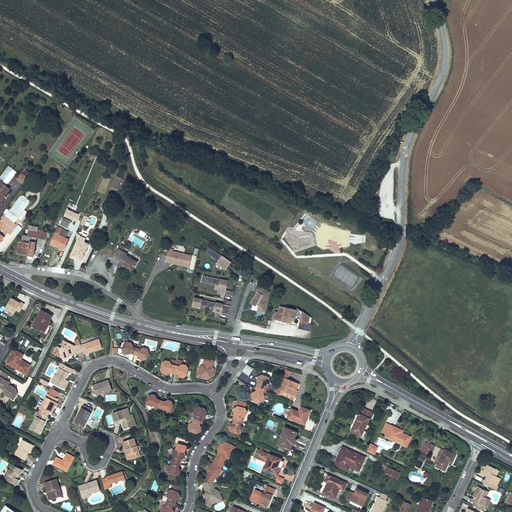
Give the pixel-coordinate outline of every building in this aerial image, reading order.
[(27,177),(21,173),(17,179),(23,183),(27,177)] [(112,187),(117,189),(118,189),(122,178),(116,176),(112,187)] [(10,189),(0,181),(0,198),(3,195),(4,196),(10,189)] [(29,200),(23,196),(20,196),(11,209),(8,210),(4,215),(4,216),(14,223),(29,203),(29,200)] [(14,223),(4,216),(0,221),(0,242),(8,232),(10,234),(18,225),(16,224),(14,223)] [(70,223),(62,219),(60,225),(67,228),(70,223)] [(43,231),(37,230),(38,227),(29,225),(27,236),(36,238),(42,239),(43,231)] [(66,238),(60,236),(63,229),(58,227),(51,244),(63,250),(68,239),(66,238)] [(63,229),(60,236),(66,238),(68,232),(63,229)] [(36,238),(27,236),(22,235),(21,242),(31,244),(31,242),(35,243),(36,238)] [(88,244),(84,242),(85,238),(80,236),(71,257),(81,261),(88,244)] [(35,243),(31,242),(31,244),(21,242),(19,241),(17,253),(33,255),(35,243)] [(234,270),(237,267),(208,247),(205,252),(218,261),(221,263),(219,266),(225,270),(228,266),(234,270)] [(127,254),(118,249),(111,261),(116,264),(116,263),(118,263),(118,264),(118,265),(119,266),(120,266),(121,265),(120,266),(125,269),(127,266),(128,266),(132,269),(137,262),(126,256),(127,254)] [(191,253),(167,249),(165,263),(189,266),(191,253)] [(233,292),(225,290),(227,281),(203,276),(201,282),(219,286),(218,291),(221,292),(221,294),(232,296),(233,292)] [(256,285),(253,291),(256,293),(250,303),(252,304),(255,306),(255,305),(257,306),(256,309),(264,311),(268,292),(256,285)] [(15,310),(21,312),(25,302),(10,296),(4,313),(13,316),(15,310)] [(228,315),(230,306),(194,298),(192,306),(200,308),(200,305),(214,309),(213,311),(228,315)] [(296,310),(279,307),(277,314),(274,314),(273,320),(291,324),(292,318),(299,320),(297,329),(310,332),(312,325),(307,324),(309,317),(296,308),(296,310)] [(52,316),(42,310),(41,310),(36,318),(37,321),(34,327),(43,333),(47,327),(46,326),(49,321),(52,316)] [(99,339),(81,345),(83,351),(83,354),(88,352),(88,353),(102,348),(99,339)] [(73,353),(73,354),(79,352),(77,346),(76,346),(75,346),(64,341),(62,345),(63,347),(60,348),(59,347),(56,346),(53,353),(60,357),(61,356),(60,352),(62,354),(63,357),(67,359),(68,356),(69,354),(73,353)] [(134,344),(132,345),(131,343),(129,344),(127,342),(124,343),(122,349),(124,353),(126,352),(127,354),(129,353),(131,352),(134,354),(137,346),(134,344)] [(145,350),(143,347),(141,348),(141,347),(137,346),(134,354),(138,355),(139,357),(140,359),(142,358),(143,360),(147,358),(149,352),(147,349),(145,350)] [(24,355),(15,349),(6,363),(25,374),(31,365),(23,360),(22,361),(20,360),(24,355)] [(213,365),(214,361),(204,358),(203,362),(204,364),(203,365),(199,367),(198,371),(203,378),(207,379),(213,375),(212,373),(212,371),(214,369),(213,367),(212,365),(213,365)] [(176,365),(172,364),(171,362),(170,361),(167,363),(166,360),(163,362),(161,369),(163,373),(165,372),(167,374),(168,373),(170,372),(174,373),(176,365)] [(176,365),(174,373),(178,373),(179,375),(180,377),(182,376),(183,378),(187,376),(188,368),(187,365),(184,367),(182,364),(181,365),(182,361),(177,360),(176,364),(176,365)] [(249,375),(253,367),(246,363),(241,371),(249,375)] [(73,369),(64,364),(61,369),(60,368),(56,376),(55,375),(51,382),(63,388),(67,381),(65,380),(65,379),(69,373),(70,374),(73,369)] [(290,371),(285,369),(282,377),(286,378),(287,379),(290,371)] [(9,376),(2,371),(0,373),(0,387),(3,390),(2,391),(4,394),(11,400),(15,394),(15,392),(11,389),(6,385),(8,384),(5,381),(9,376)] [(270,380),(268,377),(261,375),(258,377),(259,379),(256,380),(257,382),(258,384),(257,387),(264,390),(266,386),(269,384),(267,382),(270,380)] [(296,390),(299,384),(287,379),(286,378),(282,377),(280,382),(275,393),(280,395),(280,394),(293,399),(294,396),(295,396),(297,390),(296,390)] [(112,390),(109,380),(98,384),(98,385),(93,387),(96,395),(112,390)] [(271,388),(269,384),(266,386),(264,390),(266,390),(275,393),(276,390),(271,388)] [(264,390),(257,387),(256,391),(254,392),(252,393),(253,395),(251,396),(253,400),(260,402),(264,400),(262,398),(265,396),(264,395),(263,393),(264,390)] [(41,413),(47,416),(49,412),(51,412),(56,402),(58,399),(48,393),(44,401),(42,406),(41,407),(43,408),(41,413)] [(153,396),(152,394),(149,396),(146,402),(148,405),(147,406),(149,410),(154,407),(158,408),(161,400),(157,399),(156,397),(156,395),(153,396)] [(169,402),(168,400),(166,401),(164,401),(161,400),(158,408),(161,409),(163,409),(164,411),(166,410),(168,412),(171,411),(173,405),(171,401),(169,402)] [(207,412),(205,408),(198,406),(195,408),(196,410),(193,412),(194,413),(195,415),(194,419),(201,421),(202,417),(204,416),(206,415),(205,413),(207,412)] [(233,411),(234,413),(235,415),(234,419),(241,421),(243,417),(245,416),(246,415),(244,413),(247,411),(245,408),(238,406),(234,408),(235,410),(233,411)] [(82,408),(74,422),(84,427),(91,412),(93,409),(88,407),(87,410),(82,408)] [(310,411),(301,407),(299,412),(291,409),(288,417),(304,424),(306,420),(310,411)] [(124,420),(122,421),(125,429),(134,426),(130,414),(128,408),(112,413),(115,421),(122,419),(124,419),(124,420)] [(370,420),(373,413),(363,408),(360,414),(359,414),(358,416),(353,426),(351,425),(349,430),(363,437),(366,432),(364,431),(369,419),(370,420)] [(47,416),(41,413),(39,417),(36,416),(30,428),(40,433),(48,417),(47,416)] [(200,424),(201,421),(194,419),(193,422),(190,423),(189,424),(191,426),(188,428),(190,431),(197,433),(201,431),(200,429),(202,428),(201,426),(200,424)] [(240,424),(241,421),(234,419),(233,422),(231,423),(229,424),(231,426),(229,427),(231,431),(238,433),(241,431),(240,429),(242,428),(242,426),(240,424)] [(392,426),(386,437),(406,446),(411,437),(402,433),(403,431),(392,426)] [(296,432),(285,428),(278,445),(289,450),(292,444),(295,445),(297,440),(294,438),(296,432)] [(136,445),(134,438),(123,442),(125,449),(127,449),(130,459),(141,456),(137,445),(136,445)] [(23,440),(15,455),(25,459),(28,452),(27,452),(31,444),(23,440)] [(219,454),(217,454),(215,458),(224,463),(226,459),(226,458),(227,457),(231,456),(233,452),(231,445),(227,442),(220,444),(221,447),(220,449),(217,449),(218,452),(219,454)] [(431,456),(435,446),(431,443),(426,454),(427,454),(431,456)] [(375,446),(370,444),(367,451),(374,455),(377,449),(375,446)] [(365,457),(342,447),(339,453),(340,454),(341,455),(340,458),(338,457),(334,464),(348,470),(350,467),(359,471),(365,457)] [(184,450),(176,448),(173,450),(174,452),(172,454),(172,455),(174,457),(172,461),(180,463),(181,459),(183,458),(185,457),(183,455),(185,454),(184,450)] [(438,464),(444,450),(441,448),(434,463),(438,464)] [(257,449),(254,457),(262,460),(264,456),(262,455),(263,452),(257,449)] [(455,455),(444,450),(438,464),(436,467),(444,471),(448,463),(447,463),(448,461),(449,462),(451,463),(455,455)] [(67,472),(74,457),(67,453),(63,460),(56,457),(53,464),(67,472)] [(427,456),(425,455),(421,453),(415,466),(421,468),(427,456)] [(270,454),(263,470),(277,476),(284,460),(270,454)] [(224,463),(215,458),(213,462),(214,463),(212,463),(209,464),(210,467),(209,469),(206,470),(207,472),(208,476),(205,476),(202,482),(213,483),(216,477),(221,468),(221,467),(222,466),(224,463)] [(180,470),(179,468),(178,467),(180,463),(172,461),(171,464),(169,466),(168,466),(169,469),(167,470),(169,473),(176,476),(180,474),(178,472),(180,470)] [(20,475),(23,470),(12,465),(10,470),(5,480),(16,485),(19,480),(18,479),(16,478),(18,474),(20,475)] [(489,478),(485,485),(496,490),(498,486),(497,486),(501,478),(496,476),(494,475),(496,469),(488,465),(483,475),(487,476),(489,478)] [(397,479),(400,472),(388,467),(385,473),(397,479)] [(252,474),(244,470),(242,475),(250,479),(252,474)] [(123,471),(106,477),(107,478),(102,479),(105,489),(106,488),(110,487),(109,484),(125,478),(123,472),(123,471)] [(278,475),(275,481),(282,484),(284,478),(278,475)] [(328,483),(323,493),(335,499),(339,488),(343,490),(346,483),(328,475),(325,481),(328,483)] [(59,487),(56,479),(48,481),(45,482),(45,483),(47,491),(48,491),(51,499),(62,496),(59,487)] [(100,491),(97,480),(87,483),(87,485),(85,485),(85,484),(79,486),(82,497),(90,494),(100,491)] [(215,489),(214,488),(214,487),(213,483),(202,482),(205,490),(206,491),(205,492),(204,495),(206,496),(207,498),(206,501),(204,504),(210,507),(212,504),(217,502),(220,495),(218,491),(215,489)] [(166,501),(173,504),(175,501),(177,500),(179,499),(178,497),(180,496),(178,492),(180,487),(173,484),(171,489),(168,491),(169,493),(166,494),(167,496),(168,498),(166,501)] [(268,493),(268,491),(273,493),(274,494),(275,490),(266,486),(265,490),(264,493),(255,490),(251,500),(267,507),(272,495),(268,493)] [(475,501),(473,505),(483,510),(485,506),(486,507),(490,500),(486,497),(483,496),(486,490),(478,486),(473,496),(476,498),(478,499),(477,502),(475,501)] [(346,499),(363,506),(369,494),(357,488),(355,493),(350,491),(346,499)] [(381,511),(389,496),(382,493),(380,497),(378,497),(374,505),(375,506),(372,511),(381,511)] [(433,501),(422,497),(416,511),(428,511),(429,510),(428,510),(431,505),(432,505),(433,501)] [(173,504),(166,501),(165,505),(163,506),(162,506),(163,509),(160,510),(160,511),(172,511),(174,511),(173,510),(172,508),(173,504)] [(410,504),(404,501),(402,507),(407,509),(408,510),(410,504)] [(322,511),(325,508),(314,503),(310,511),(322,511)]
